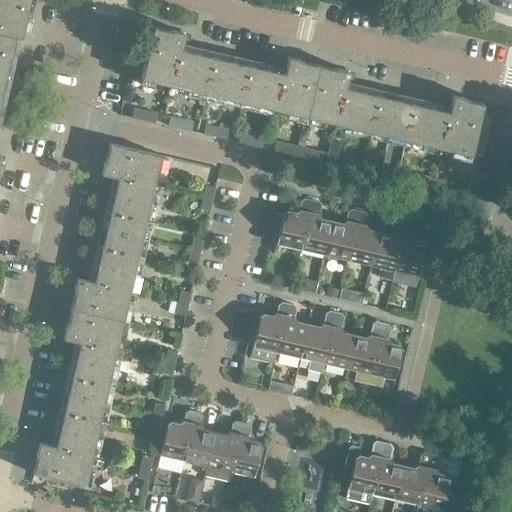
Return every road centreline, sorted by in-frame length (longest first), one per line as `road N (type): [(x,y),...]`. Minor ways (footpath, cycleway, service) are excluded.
road 1 (residential): [(282,421),(273,405),(217,392),(208,374),(254,176),(245,159),(75,119)]
road 2 (residential): [(511,78),(180,0)]
road 3 (residential): [(15,404),(75,119)]
road 4 (residential): [(282,421),(311,408),(404,430)]
road 5 (residential): [(75,119),(108,0)]
